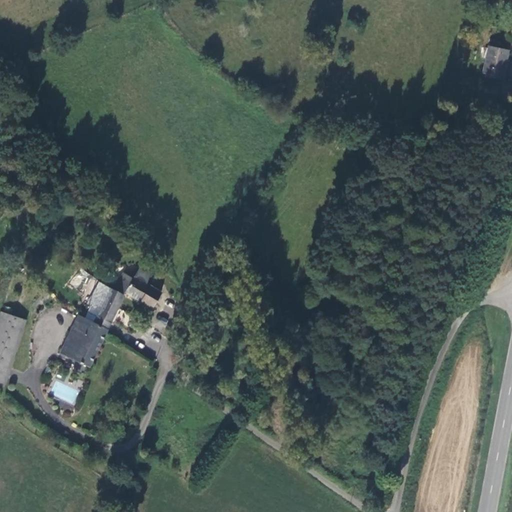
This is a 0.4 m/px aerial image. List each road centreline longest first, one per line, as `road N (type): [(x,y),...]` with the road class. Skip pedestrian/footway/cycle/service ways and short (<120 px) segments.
road 1 (unclassified): [(368,511),(167,365),(128,445),(111,448),(64,424),(44,407),(33,379),(50,333)]
road 2 (unclassified): [(511,299),(485,300),(460,316),(418,418),(395,511)]
road 3 (secondary): [(511,376),(485,511)]
